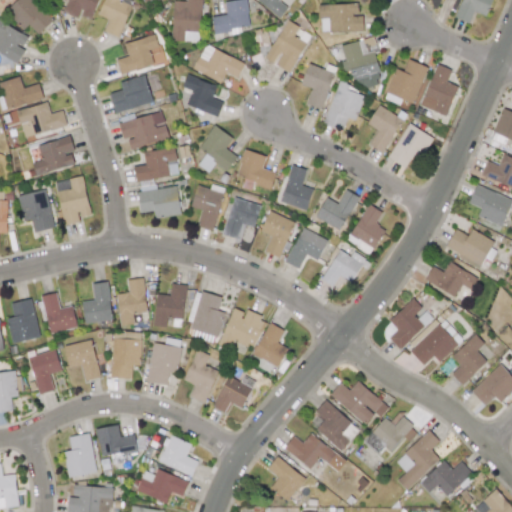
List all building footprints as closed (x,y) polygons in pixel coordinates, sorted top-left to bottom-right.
[(23,29),(28,25),(37,34),(52,20),(33,0),(16,0),(5,11),(23,29)] [(98,0),(67,0),(63,12),(78,17),(79,15),(92,19),(98,0)] [(130,6),(118,2),(118,0),(103,0),(98,15),(108,19),(103,31),(119,37),(130,6)] [(186,0),(186,1),(172,1),(171,41),(200,41),(200,0),(186,0)] [(213,33),(250,27),(245,0),(234,0),(223,2),(225,14),(210,16),(213,33)] [(255,0),(279,19),(288,7),(279,1),(279,0),(255,0)] [(460,0),(455,18),(469,23),(472,11),(486,16),(491,0),(460,0)] [(362,31),(362,15),(357,15),(357,3),(318,5),(319,33),(362,31)] [(305,43),(293,36),(298,27),(287,20),(264,59),(273,64),(288,73),(305,43)] [(0,53),(17,64),(25,50),(21,47),(27,37),(0,21),(0,53)] [(127,56),(115,59),(119,74),(152,65),(148,49),(157,47),(154,35),(123,43),(127,56)] [(340,45),(344,61),(341,62),(343,72),(350,70),(353,84),(360,82),(361,88),(380,84),(373,53),(377,52),(373,37),(340,45)] [(237,78),(244,63),(204,44),(192,69),(220,82),(225,72),(237,78)] [(402,71),(395,68),(385,92),(411,103),(427,67),(407,59),(402,71)] [(305,105),(322,109),(332,71),(306,64),(301,85),(310,87),(305,105)] [(447,115),(456,86),(446,82),(450,69),(434,64),(420,107),(447,115)] [(119,81),(121,90),(109,93),(113,111),(151,104),(145,75),(119,81)] [(182,87),(191,90),(185,105),(217,116),(222,102),(211,98),(216,85),(186,75),(182,87)] [(42,98),(38,83),(22,88),(19,76),(0,81),(0,89),(5,109),(42,98)] [(347,90),(349,84),(338,80),(323,123),(342,130),(346,117),(354,120),(363,96),(347,90)] [(23,137),(66,126),(62,110),(49,113),(46,102),(16,110),(23,137)] [(382,152),(401,119),(378,105),(367,124),(376,130),(368,144),(382,152)] [(511,140),(511,106),(510,111),(502,108),(492,133),(511,140)] [(168,139),(160,111),(118,122),(122,139),(127,138),(130,148),(168,139)] [(389,159),(405,167),(410,156),(420,160),(431,136),(405,124),(389,159)] [(232,137),(213,125),(198,148),(205,152),(197,165),(208,172),(214,163),(226,171),(236,156),(224,148),(232,137)] [(73,152),(69,136),(36,145),(40,160),(32,162),(35,175),(73,165),(70,152),(73,152)] [(179,214),(176,186),(154,189),(153,178),(177,175),(174,147),(142,151),(144,165),(134,166),(140,213),(153,211),(154,218),(179,214)] [(265,156),(244,149),(235,176),(243,178),(240,187),(250,190),(252,184),(269,189),(275,172),(261,168),(265,156)] [(511,157),(502,154),(497,165),(485,161),(479,175),(511,188),(511,157)] [(301,186),(305,169),(289,165),(281,203),(307,209),(311,188),(301,186)] [(82,176),(55,181),(63,224),(81,221),(80,217),(89,215),(82,176)] [(212,230),(223,188),(210,184),(209,189),(196,185),(190,207),(200,210),(196,226),(212,230)] [(467,203),(479,208),(476,216),(501,226),(511,200),(475,185),(467,203)] [(33,232),(54,227),(44,189),(16,196),(23,221),(30,220),(33,232)] [(324,197),(315,218),(341,230),(357,196),(344,190),(338,203),(324,197)] [(259,205),(232,197),(222,234),(236,239),(240,223),(253,227),(259,205)] [(346,241),(369,254),(384,229),(374,224),(381,212),(367,204),(346,241)] [(270,236),(264,251),(278,258),(293,222),(268,211),(259,231),(270,236)] [(327,239),(301,227),(285,262),(298,268),(305,254),(317,260),(327,239)] [(470,230),(467,235),(454,229),(445,248),(486,268),(494,251),(490,249),(493,241),(470,230)] [(338,275),(351,283),(365,260),(352,252),(349,256),(339,250),(320,279),(331,286),(338,275)] [(460,284),(470,290),(476,278),(448,262),(442,272),(432,266),(424,280),(453,297),(460,284)] [(146,312),(142,278),(126,280),(128,292),(115,294),(119,325),(133,323),(132,314),(146,312)] [(81,302),(84,323),(111,320),(106,281),(91,283),(93,300),(81,302)] [(181,320),(185,285),(170,283),(168,295),(156,294),(152,325),(165,327),(166,318),(181,320)] [(221,298),(197,290),(185,327),(216,337),(224,312),(217,310),(221,298)] [(49,334),(76,327),(71,305),(59,308),(55,292),(40,296),(49,334)] [(10,303),(13,317),(6,318),(11,343),(39,337),(30,298),(10,303)] [(399,350),(432,319),(423,310),(412,299),(388,321),(397,331),(389,339),(399,350)] [(217,345),(230,349),(233,341),(253,349),(265,319),(244,311),(244,312),(232,308),(217,345)] [(283,330),(268,322),(252,355),(277,367),(286,348),(276,343),(283,330)] [(457,344),(437,323),(409,351),(422,365),(432,356),(438,362),(457,344)] [(511,330),(507,325),(497,334),(511,351),(511,330)] [(139,365),(140,333),(112,332),(110,378),(130,378),(131,365),(139,365)] [(450,374),(461,385),(486,362),(475,351),(483,343),(474,334),(450,356),(459,365),(450,374)] [(84,381),(99,377),(90,340),(63,346),(68,368),(80,365),(84,381)] [(180,347),(152,342),(145,381),(166,385),(168,372),(176,373),(180,347)] [(188,397),(204,403),(216,371),(204,366),(208,355),(195,349),(183,380),(193,384),(188,397)] [(60,371),(55,350),(28,356),(37,394),(53,390),(50,374),(60,371)] [(483,405),(494,396),(499,402),(511,389),(511,377),(499,364),(470,391),(483,405)] [(0,411),(11,410),(10,397),(17,396),(14,370),(0,372),(0,411)] [(242,408),(253,380),(242,376),(239,381),(225,376),(212,408),(224,412),(228,402),(242,408)] [(329,394),(364,425),(374,413),(379,418),(387,408),(357,380),(348,390),(339,383),(329,394)] [(323,419),(314,430),(340,451),(358,429),(324,400),(314,412),(323,419)] [(407,441),(417,431),(401,417),(393,426),(384,417),(370,432),(390,450),(402,437),(407,441)] [(100,456),(110,454),(112,464),(130,461),(129,453),(137,452),(134,434),(119,436),(117,425),(95,428),(100,456)] [(404,472),(395,480),(405,490),(438,459),(429,449),(438,441),(428,430),(394,462),(404,472)] [(67,436),(70,451),(63,452),(67,477),(95,472),(89,433),(67,436)] [(310,468),(318,457),(337,471),(345,460),(308,434),(302,443),(292,436),(283,449),(310,468)] [(191,475),(197,461),(185,456),(190,443),(169,435),(158,462),(191,475)] [(277,477),(269,487),(287,501),(304,478),(275,456),(266,469),(277,477)] [(451,469),(442,460),(418,483),(427,492),(435,485),(445,497),(471,473),(460,461),(451,469)] [(0,507),(17,506),(14,474),(1,475),(0,463),(0,507)] [(187,482),(156,469),(154,475),(144,471),(135,491),(165,503),(170,491),(181,496),(187,482)] [(110,511),(111,487),(72,485),(72,496),(67,496),(66,511),(110,511)] [(475,511),(511,511),(511,507),(494,489),(473,509),(475,511)]
